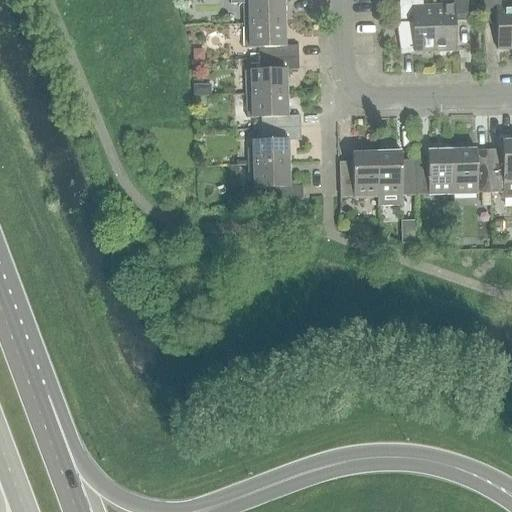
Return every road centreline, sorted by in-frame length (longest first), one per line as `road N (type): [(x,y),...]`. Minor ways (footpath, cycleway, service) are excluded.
road 1 (primary): [(511,487),(457,461),(387,450),(335,456),(189,508),(139,507),(85,470),(53,396),(5,322)]
road 2 (primary): [(225,511),(316,477),(389,464),(461,478),(511,506)]
road 3 (residential): [(340,0),(345,76),(364,96),(511,95)]
road 4 (primary): [(76,511),(5,322)]
